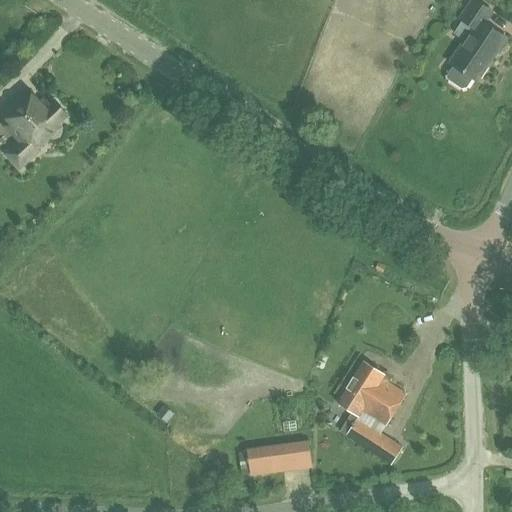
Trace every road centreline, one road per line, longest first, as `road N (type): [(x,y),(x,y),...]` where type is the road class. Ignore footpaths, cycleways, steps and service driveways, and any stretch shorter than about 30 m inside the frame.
road 1 (tertiary): [(486,249),(393,213),(64,0)]
road 2 (residential): [(475,483),(472,292),(486,249)]
road 3 (unclassified): [(275,511),(475,483)]
